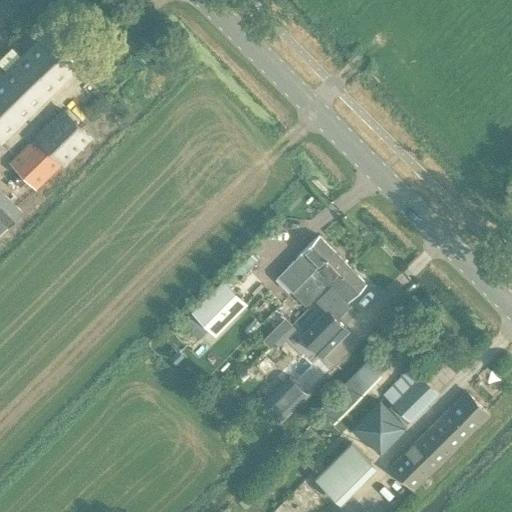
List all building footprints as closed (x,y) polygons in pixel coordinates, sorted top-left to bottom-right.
[(0,59),(0,64),(7,72),(0,78),(0,140),(77,66),(46,34),(22,57),(13,47),(0,59)] [(64,109),(10,162),(36,189),(63,162),(64,163),(90,137),(64,109)] [(0,235),(24,211),(0,187),(0,235)] [(296,257),(277,276),(293,292),(334,250),(318,234),(296,257)] [(334,250),(293,292),(306,305),(322,289),(319,286),(322,282),(328,288),(350,266),(334,250)] [(325,310),(300,335),(322,357),(349,330),(337,319),(337,318),(348,307),(345,303),(366,282),(350,266),(328,288),(316,300),(321,305),(325,310)] [(223,279),(191,311),(215,335),(247,303),(223,279)] [(274,330),(263,340),(270,347),(281,336),(280,335),(274,330)] [(322,407),(335,420),(380,375),(367,362),(322,407)] [(412,366),(383,394),(410,421),(439,393),(412,366)] [(489,414),(466,390),(389,466),(412,489),(489,414)] [(351,440),(314,477),(336,499),(373,462),(351,440)]
